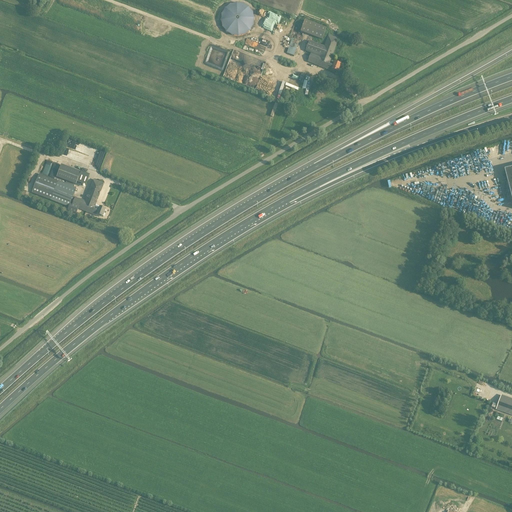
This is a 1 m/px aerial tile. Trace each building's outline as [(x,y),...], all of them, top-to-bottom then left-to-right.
[(220,13),(219,21),(221,27),(225,32),(231,36),(237,36),(244,34),(249,31),(252,25),(253,20),(251,13),(246,7),(241,4),(234,3),(228,5),(223,9),(221,12),(220,13)] [(305,21),(300,32),(322,41),(326,29),(305,21)] [(309,41),(305,52),(311,54),(307,62),(334,72),(334,71),(338,73),(341,65),(334,63),(333,66),(329,65),(339,39),(329,35),(324,47),(309,41)] [(288,55),(295,56),(298,40),(291,39),(288,55)] [(94,158),(96,150),(70,141),(67,148),(66,147),(63,156),(89,165),(91,157),(94,158)] [(61,165),(57,177),(76,185),(77,182),(86,186),(89,177),(80,174),(81,173),(61,165)] [(86,202),(75,198),(73,197),(76,189),(39,175),(32,194),(68,208),(69,208),(68,210),(76,214),(78,209),(82,211),(86,202)] [(93,183),(86,202),(82,211),(99,217),(99,216),(103,217),(106,210),(100,207),(99,209),(95,208),(103,187),(93,183)] [(511,399),(501,396),(496,410),(511,415),(511,399)]
